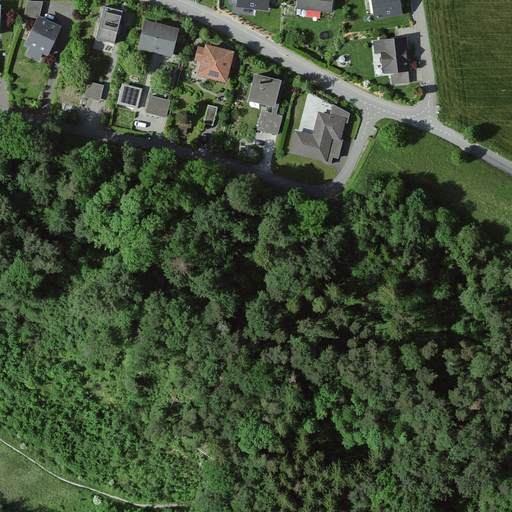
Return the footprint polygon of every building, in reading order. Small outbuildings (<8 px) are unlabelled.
[(332,0),(298,0),(298,12),(332,14),(332,0)] [(400,0),(372,0),(375,14),(402,9),(400,0)] [(40,16),(43,3),(27,3),(24,17),(40,16)] [(122,12),(104,7),(97,37),(114,41),(122,12)] [(60,26),(40,17),(26,45),(47,55),(60,26)] [(180,32),(145,23),(139,51),(173,59),(180,32)] [(385,70),(411,66),(406,33),(374,38),(376,51),(382,50),(385,70)] [(195,59),(201,61),(205,48),(200,46),(195,59)] [(229,81),(237,56),(206,48),(199,73),(229,81)] [(285,81),(255,74),(248,101),(278,108),(285,81)] [(83,100),(99,103),(102,86),(87,83),(83,100)] [(143,88),(123,83),(118,103),(138,108),(143,88)] [(146,113),(165,117),(168,102),(149,97),(146,113)] [(204,124),(213,126),(217,109),(208,107),(204,124)] [(332,165),(344,118),(317,111),(311,134),(295,130),(289,155),(332,165)] [(258,131),(277,136),(282,117),(262,112),(258,131)]
